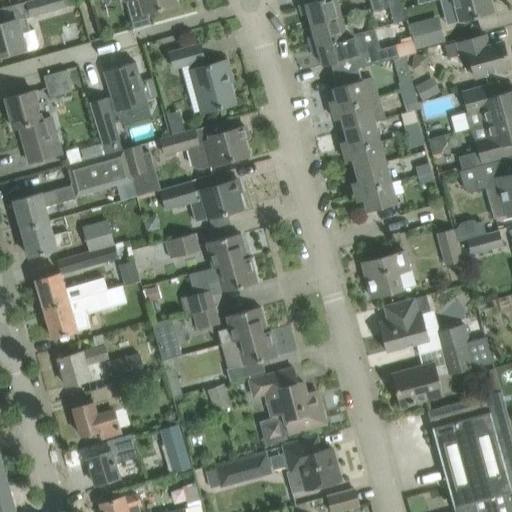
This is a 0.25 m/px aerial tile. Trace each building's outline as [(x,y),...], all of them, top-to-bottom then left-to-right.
[(29,0),(27,1),(32,16),(65,7),(63,0),(29,0)] [(123,0),(124,1),(128,0),(140,0),(144,13),(177,4),(175,0),(123,0)] [(309,13),(312,24),(341,15),(336,0),(314,0),(299,4),(302,14),(309,13)] [(369,0),(371,5),(373,11),(385,7),(384,2),(383,0),(369,0)] [(383,0),(384,2),(385,7),(389,6),(394,24),(396,23),(408,20),(401,0),(383,0)] [(454,0),(460,21),(494,12),(490,0),(454,0)] [(308,36),(311,46),(354,34),(351,23),(343,25),(341,15),(312,24),(315,35),(308,36)] [(409,24),(416,50),(445,42),(438,16),(409,24)] [(0,23),(0,54),(25,48),(29,50),(36,48),(38,44),(34,29),(31,30),(27,17),(0,23)] [(354,34),(311,46),(314,55),(320,54),(323,65),(367,53),(361,33),(354,35),(354,34)] [(486,34),(467,39),(445,45),(448,58),(468,52),(475,77),(511,67),(504,42),(483,47),(480,36),(486,35),(486,34)] [(170,52),(174,66),(174,68),(189,64),(201,112),(234,103),(229,82),(232,81),(227,60),(204,66),(203,60),(204,59),(200,44),(170,52)] [(411,44),(397,48),(396,45),(371,51),(375,64),(399,58),(414,54),(411,44)] [(414,58),(413,70),(424,72),(426,59),(414,58)] [(113,95),(89,102),(100,140),(120,135),(117,122),(123,120),(120,110),(149,102),(137,61),(106,70),(113,95)] [(358,69),(334,75),(337,86),(353,81),(361,79),(358,69)] [(330,100),(333,110),(368,100),(362,79),(361,79),(353,81),(337,86),(333,87),(337,99),(330,100)] [(73,92),(71,87),(69,80),(46,87),(49,98),(73,92)] [(398,84),(400,91),(413,88),(411,80),(398,84)] [(432,80),(414,89),(420,102),(438,92),(432,80)] [(470,127),(511,116),(511,90),(498,94),(494,82),(462,91),(468,112),(466,113),(470,127)] [(413,88),(400,91),(404,106),(418,103),(413,88)] [(6,98),(14,125),(19,124),(30,162),(62,153),(52,117),(42,119),(34,91),(6,98)] [(342,117),(345,128),(374,121),(368,100),(333,110),(335,119),(342,117)] [(511,116),(470,127),(477,142),(482,164),(500,159),(511,155),(511,146),(511,143),(511,142),(511,116)] [(341,141),(344,151),(379,141),(374,121),(345,128),(348,139),(341,141)] [(404,127),(406,134),(419,130),(417,123),(404,127)] [(245,126),(210,136),(198,139),(195,129),(160,139),(165,154),(187,148),(191,167),(196,169),(229,161),(248,155),(243,138),(248,136),(245,126)] [(419,130),(406,134),(410,149),(423,145),(419,130)] [(353,158),(356,169),(385,161),(379,141),(344,151),(347,160),(353,158)] [(141,144),(105,154),(114,186),(133,181),(131,176),(148,171),(141,144)] [(76,150),(68,152),(70,162),(79,160),(76,150)] [(13,201),(21,228),(48,221),(44,207),(76,198),(76,197),(114,186),(105,154),(66,165),(71,185),(41,193),(40,193),(13,201)] [(500,159),(482,164),(466,169),(458,171),(463,188),(466,191),(468,192),(470,193),(481,190),(500,184),(508,215),(511,213),(511,174),(505,176),(500,159)] [(353,182),(355,192),(391,182),(385,161),(356,169),(359,181),(353,182)] [(416,167),(418,176),(431,172),(428,164),(416,167)] [(431,172),(418,176),(420,184),(433,180),(431,172)] [(235,180),(216,185),(200,190),(201,190),(195,192),(192,180),(160,189),(166,210),(198,201),(197,199),(203,197),(209,219),(224,214),(243,209),(235,180)] [(391,182),(355,192),(358,201),(365,199),(368,211),(397,203),(391,182)] [(457,229),(453,230),(438,234),(446,265),(462,261),(457,242),(467,239),(471,255),(502,247),(498,231),(485,234),(482,221),(477,223),(472,220),(459,223),(457,229)] [(48,221),(21,228),(29,256),(56,249),(56,248),(71,244),(68,230),(52,235),(48,221)] [(115,245),(108,221),(83,228),(90,252),(96,250),(115,245)] [(166,241),(169,255),(170,259),(200,251),(195,233),(166,241)] [(206,242),(213,268),(251,257),(251,256),(247,257),(241,233),(206,242)] [(115,245),(96,250),(99,263),(118,257),(115,245)] [(405,251),(381,257),(362,263),(372,297),(403,289),(398,273),(410,270),(405,251)] [(251,257),(213,268),(203,271),(207,284),(220,280),(224,292),(258,282),(251,257)] [(135,261),(119,265),(125,286),(141,281),(135,261)] [(35,280),(44,309),(69,301),(82,298),(92,295),(122,288),(123,287),(119,274),(66,290),(61,273),(35,280)] [(154,286),(144,289),(147,300),(157,298),(154,286)] [(125,299),(122,288),(92,295),(96,308),(125,299)] [(186,315),(194,313),(215,307),(210,290),(181,298),(186,315)] [(426,294),(404,301),(385,306),(388,319),(379,322),(387,351),(430,339),(422,312),(431,310),(426,294)] [(69,301),(44,309),(52,337),(90,326),(82,298),(69,301)] [(147,305),(134,309),(139,324),(151,320),(147,305)] [(218,331),(221,344),(233,341),(271,331),(271,330),(267,331),(261,306),(226,316),(230,328),(218,331)] [(215,307),(194,313),(198,329),(220,324),(215,307)] [(439,331),(444,349),(485,337),(481,323),(465,327),(464,324),(439,331)] [(233,341),(221,344),(227,369),(226,370),(230,382),(243,379),(239,366),(278,356),(271,331),(233,341)] [(485,337),(444,349),(451,373),(492,362),(485,337)] [(82,351),(77,353),(58,358),(66,385),(85,380),(90,378),(86,364),(106,358),(103,346),(82,352),(82,351)] [(160,353),(162,361),(182,355),(180,347),(160,353)] [(107,363),(113,384),(145,374),(139,354),(107,363)] [(434,363),(412,369),(393,374),(402,406),(442,395),(434,363)] [(260,422),(266,445),(288,440),(286,434),(306,429),(326,423),(319,400),(316,401),(313,391),(307,393),(305,385),(304,385),(304,382),(301,383),(301,382),(298,383),(295,368),(250,380),(255,396),(266,393),(273,416),(271,416),(272,419),(260,422)] [(94,402),(91,403),(73,408),(81,435),(101,430),(103,437),(121,432),(114,410),(123,407),(116,383),(113,384),(90,391),(94,402)] [(223,384),(207,389),(214,407),(229,401),(223,384)] [(428,411),(455,511),(511,511),(511,431),(501,391),(428,411)] [(169,407),(164,410),(165,417),(171,419),(175,415),(175,409),(169,407)] [(177,424),(158,429),(163,446),(182,440),(177,424)] [(110,451),(106,452),(88,458),(96,485),(119,478),(115,463),(138,457),(131,434),(107,441),(110,451)] [(317,437),(298,442),(284,446),(291,471),(300,468),(306,490),(341,480),(332,447),(321,450),(317,437)] [(215,467),(220,488),(272,474),(267,453),(215,467)] [(15,511),(7,482),(0,483),(0,511),(15,511)] [(355,490),(336,495),(328,497),(331,511),(332,511),(340,510),(359,505),(355,490)] [(124,497),(120,498),(101,504),(103,511),(127,511),(127,509),(141,505),(137,494),(124,498),(124,497)] [(291,507),(292,511),(309,511),(308,511),(306,503),(291,507)]
